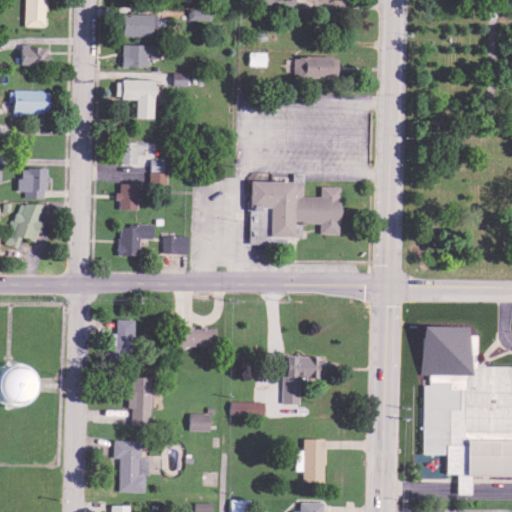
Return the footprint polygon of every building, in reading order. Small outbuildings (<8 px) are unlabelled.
[(42,24),(42,0),(20,0),(20,24),(42,24)] [(205,17),(205,7),(182,7),(183,17),(205,17)] [(154,24),(154,12),(113,11),(113,33),(148,34),(148,24),(154,24)] [(118,64),(145,65),(145,55),(158,56),(158,42),(118,41),(118,64)] [(45,63),(44,42),(16,43),(17,64),(45,63)] [(263,49),(245,49),(245,63),(262,63),(263,49)] [(333,75),(334,54),(291,53),(291,74),(333,75)] [(149,115),(150,78),(112,77),(111,96),(132,97),(132,115),(149,115)] [(45,87),(7,88),(8,111),(45,110),(45,87)] [(143,139),(116,138),(115,161),(133,162),(134,152),(143,152),(143,139)] [(43,166),(15,165),(14,188),(21,189),(21,195),(42,195),(43,166)] [(163,189),(163,170),(146,169),(146,188),(163,189)] [(244,178),(243,247),(265,248),(265,239),(299,239),(300,226),(315,226),(315,235),(336,236),(337,186),(318,186),(318,196),(300,195),(300,179),(244,178)] [(133,207),(133,194),(140,194),(140,182),(116,181),(115,190),(114,190),(113,206),(133,207)] [(2,242),(15,246),(18,234),(33,239),(39,219),(34,217),(38,204),(17,197),(2,242)] [(149,222),(116,221),(115,252),(135,253),(135,235),(148,236),(149,222)] [(185,233),(160,232),(159,250),(184,251),(185,233)] [(106,358),(131,358),(130,316),(113,316),(113,342),(105,342),(106,358)] [(182,342),(213,343),(213,324),(171,323),(171,346),(182,346),(182,342)] [(419,327),(419,454),(440,454),(440,476),(452,476),(452,495),(470,495),(470,477),(511,477),(511,368),(474,368),(474,339),(464,339),(464,327),(419,327)] [(296,400),(296,374),(316,374),(316,352),(280,352),(279,400),(296,400)] [(0,396),(8,395),(3,361),(0,361),(0,396)] [(125,421),(146,422),(148,374),(127,373),(125,421)] [(261,399),(227,398),(226,411),(260,413),(261,399)] [(207,410),(185,410),(185,428),(206,428),(207,410)] [(320,435),(299,435),(299,447),(292,447),(291,468),(298,468),(298,478),(319,478),(320,435)] [(143,488),(144,455),(137,455),(138,437),(109,436),(109,454),(115,454),(115,488),(143,488)] [(225,511),(245,511),(246,496),(226,496),(225,511)] [(319,511),(320,499),(295,498),(295,508),(288,508),(287,511),(319,511)] [(190,509),(209,509),(209,500),(190,499),(190,509)] [(106,511),(127,511),(128,502),(107,501),(106,511)]
